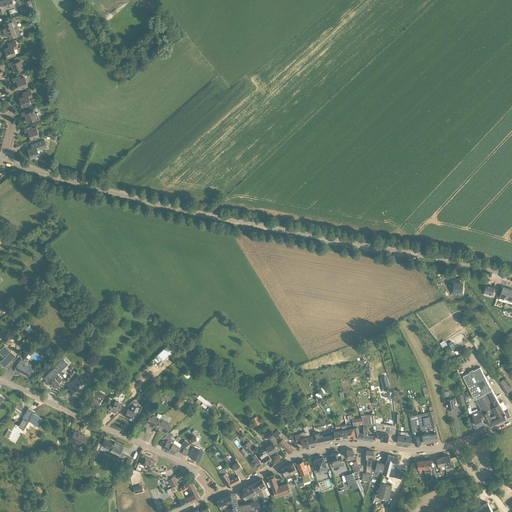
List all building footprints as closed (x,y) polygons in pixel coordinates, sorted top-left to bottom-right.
[(12,0),(5,0),(8,8),(9,11),(15,9),(12,0)] [(30,0),(25,2),(26,7),(23,8),(25,13),(34,10),(31,0),(30,0)] [(6,27),(0,29),(0,31),(0,33),(18,27),(14,17),(8,19),(9,22),(5,23),(6,27)] [(21,36),(18,27),(0,33),(2,37),(9,34),(10,38),(12,38),(12,39),(21,36)] [(16,48),(17,48),(15,41),(8,44),(9,47),(4,49),(5,49),(6,51),(5,51),(7,57),(15,54),(16,54),(14,49),(17,49),(16,48)] [(23,68),(20,60),(19,56),(13,58),(14,60),(8,62),(9,66),(12,65),(14,72),(20,70),(20,69),(23,68)] [(24,87),(24,86),(27,85),(24,77),(26,76),(26,74),(13,78),(14,83),(17,82),(19,89),(24,87)] [(35,103),(34,100),(32,99),(29,100),(29,98),(32,97),(30,90),(22,93),(24,96),(19,98),(22,106),(29,104),(30,105),(35,103)] [(41,120),(38,112),(35,114),(33,110),(28,112),(27,110),(21,112),(23,116),(25,115),(28,122),(32,120),(33,122),(41,120)] [(36,137),(36,136),(39,135),(36,127),(32,128),(32,126),(24,128),(25,132),(28,131),(31,139),(36,137)] [(31,144),(32,148),(28,149),(28,150),(29,151),(28,152),(31,158),(39,155),(37,150),(40,148),(41,149),(47,147),(44,140),(38,142),(31,144)] [(455,282),(454,290),(462,291),(463,282),(462,282),(461,282),(455,282)] [(493,294),(495,288),(486,285),(484,292),(485,292),(484,294),(489,296),(490,293),(493,294)] [(503,286),(501,293),(498,292),(497,298),(499,299),(500,297),(507,299),(510,289),(503,286)] [(476,336),(472,338),(479,349),(483,347),(476,336)] [(13,359),(2,348),(0,349),(0,353),(4,358),(0,361),(0,362),(5,367),(13,359)] [(31,372),(34,366),(21,358),(18,357),(8,367),(14,370),(18,372),(19,370),(29,376),(31,372)] [(55,386),(62,379),(57,375),(60,372),(68,364),(63,359),(52,370),(51,369),(46,375),(46,376),(44,378),(46,380),(48,381),(47,383),(55,386)] [(505,413),(505,411),(502,406),(500,404),(500,403),(481,367),(473,370),(474,371),(470,373),(470,372),(465,375),(463,376),(475,398),(481,410),(486,419),(490,426),(496,423),(494,418),(505,413)] [(82,390),(87,386),(84,383),(85,382),(79,376),(68,386),(71,389),(74,393),(74,394),(79,397),(80,394),(83,392),(82,390)] [(387,376),(380,378),(384,390),(390,388),(387,376)] [(509,385),(504,378),(499,382),(503,388),(509,385)] [(104,396),(95,392),(91,402),(94,404),(95,402),(99,404),(101,399),(103,399),(104,396)] [(457,407),(455,397),(446,400),(448,409),(457,407)] [(213,406),(204,398),(201,401),(203,403),(207,406),(211,409),(213,406)] [(120,409),(122,404),(115,401),(114,403),(112,402),(110,405),(108,409),(116,412),(118,408),(120,409)] [(128,417),(128,418),(132,419),(134,414),(135,413),(135,411),(137,411),(139,407),(139,406),(132,404),(131,406),(130,410),(128,409),(125,415),(128,417)] [(420,429),(434,426),(434,424),(437,423),(433,411),(432,406),(429,407),(430,412),(427,412),(417,414),(418,421),(419,425),(420,427),(420,429)] [(43,419),(33,413),(35,411),(29,408),(23,418),(19,426),(24,429),(29,421),(30,422),(34,425),(38,427),(43,419)] [(483,420),(486,419),(481,410),(472,414),(478,426),(484,423),(483,420)] [(496,423),(507,418),(511,416),(508,410),(505,411),(505,413),(494,418),(496,423)] [(152,428),(153,425),(156,427),(160,419),(150,414),(145,425),(152,428)] [(375,422),(374,414),(360,415),(361,418),(362,418),(362,422),(363,426),(367,426),(376,425),(375,422)] [(417,427),(416,426),(419,425),(417,414),(409,416),(410,420),(413,433),(414,443),(415,445),(421,443),(418,432),(418,431),(417,431),(417,427)] [(358,427),(359,426),(359,423),(362,422),(362,418),(361,418),(355,419),(354,416),(351,416),(352,420),(353,424),(352,424),(353,427),(355,437),(363,438),(363,432),(359,431),(358,427)] [(167,430),(170,423),(160,419),(156,427),(162,430),(163,429),(167,430)] [(394,442),(395,430),(391,429),(392,425),(383,423),(381,435),(380,440),(394,442)] [(355,437),(353,427),(352,424),(346,426),(348,437),(350,436),(350,437),(355,437)] [(341,426),(341,430),(340,430),(342,438),(348,437),(346,426),(346,425),(341,426)] [(317,443),(315,435),(310,436),(307,426),(304,428),(305,432),(309,445),(317,443)] [(373,436),(368,435),(367,426),(363,426),(363,432),(363,438),(363,439),(373,440),(373,436)] [(438,440),(436,432),(434,426),(420,429),(423,443),(438,440)] [(335,439),(333,432),(333,429),(331,429),(331,432),(323,434),(324,436),(325,441),(335,439)] [(340,430),(333,432),(335,439),(342,438),(340,430)] [(87,436),(74,431),(71,438),(71,439),(74,440),(74,441),(80,444),(80,443),(84,445),(87,436)] [(175,440),(175,439),(171,437),(173,434),(170,432),(162,440),(166,442),(163,447),(168,450),(173,442),(175,440)] [(297,443),(301,442),(303,447),(309,445),(305,432),(302,433),(301,434),(295,436),(297,443)] [(325,441),(324,436),(323,436),(322,434),(319,434),(319,432),(315,433),(315,435),(317,443),(325,441)] [(413,433),(404,432),(403,443),(410,444),(410,442),(414,443),(413,433)] [(286,438),(281,433),(275,438),(279,443),(289,452),(293,449),(284,440),(286,438)] [(277,449),(275,445),(279,443),(275,438),(272,435),(269,436),(271,440),(265,444),(266,447),(270,453),(277,449)] [(124,446),(114,442),(113,444),(105,439),(101,446),(121,456),(124,446)] [(176,453),(180,447),(173,442),(168,450),(173,453),(174,452),(176,453)] [(252,447),(251,446),(248,442),(244,445),(248,450),(251,453),(254,450),(252,447)] [(194,446),(190,456),(199,460),(203,450),(201,449),(201,448),(195,445),(194,446)] [(271,458),(265,449),(262,451),(263,453),(259,456),(265,463),(271,458)] [(352,449),(346,450),(348,460),(352,460),(354,465),(352,466),(354,472),(360,470),(360,469),(362,468),(359,461),(357,461),(355,457),(354,457),(352,449)] [(371,469),(373,451),(366,450),(366,455),(368,456),(366,473),(363,473),(362,480),(370,481),(370,478),(371,469)] [(330,458),(332,464),(334,468),(338,467),(337,462),(342,461),(340,453),(339,452),(337,453),(335,453),(334,453),(331,454),(331,455),(332,457),(330,458)] [(263,463),(255,454),(253,456),(250,459),(252,460),(252,461),(258,468),(263,463)] [(397,462),(398,457),(389,455),(384,474),(401,478),(403,472),(393,469),(394,462),(397,462)] [(443,457),(445,465),(446,469),(455,467),(454,462),(451,462),(449,455),(443,457)] [(144,456),(141,464),(149,467),(147,470),(153,473),(156,467),(153,466),(155,461),(144,456)] [(242,468),(237,461),(235,458),(231,462),(227,456),(224,458),(229,465),(231,463),(232,465),(237,472),(242,468)] [(323,456),(313,460),(314,463),(312,463),(315,473),(321,471),(321,469),(326,467),(323,456)] [(436,458),(439,470),(442,469),(441,466),(445,465),(443,457),(436,458)] [(431,471),(430,460),(423,461),(424,468),(425,472),(431,471)] [(310,481),(305,468),(303,461),(297,463),(301,473),(303,479),(302,480),(304,486),(305,486),(304,485),(310,483),(310,481)] [(382,471),(384,464),(377,462),(375,470),(371,469),(370,478),(376,480),(378,471),(382,471)] [(294,472),(297,471),(293,463),(287,466),(290,473),(293,477),(297,487),(300,486),(300,488),(304,486),(302,480),(298,481),(296,476),(294,472)] [(287,474),(290,473),(287,466),(281,469),(285,477),(287,475),(287,474)] [(238,476),(230,480),(225,473),(221,476),(228,487),(232,485),(240,481),(238,476)] [(356,483),(352,473),(350,473),(345,475),(349,486),(356,483)] [(178,484),(174,476),(169,480),(172,487),(173,487),(176,485),(178,484)] [(275,497),(291,492),(287,483),(278,486),(274,476),(269,478),(275,497)] [(268,489),(267,486),(266,486),(262,479),(257,481),(261,489),(262,494),(263,499),(264,500),(268,498),(267,495),(265,490),(268,489)] [(363,490),(359,480),(356,481),(364,499),(366,494),(363,493),(363,491),(363,490)] [(187,482),(180,487),(180,488),(181,491),(188,487),(189,489),(195,487),(193,484),(191,481),(187,482)] [(262,494),(261,489),(257,481),(252,484),(256,493),(257,496),(262,494)] [(391,485),(381,482),(377,497),(388,500),(391,485)] [(143,491),(141,484),(133,486),(135,493),(143,491)] [(172,487),(169,489),(167,490),(169,494),(175,491),(180,488),(180,487),(178,484),(176,485),(173,487),(172,487)] [(254,502),(250,503),(252,509),(260,508),(257,496),(256,493),(252,484),(246,487),(249,491),(248,492),(251,495),(254,502)] [(189,489),(192,495),(187,497),(190,502),(200,497),(195,487),(189,489)] [(251,495),(248,492),(249,491),(246,487),(243,490),(243,491),(241,492),(245,500),(248,498),(247,497),(251,495)] [(181,491),(180,488),(175,491),(183,506),(190,502),(187,497),(185,498),(181,491)] [(237,511),(241,511),(243,511),(242,505),(238,505),(236,493),(230,494),(231,495),(232,500),(233,507),(232,507),(233,511),(237,511)] [(226,502),(228,501),(227,497),(217,501),(221,511),(229,511),(229,508),(225,509),(224,507),(227,506),(226,502)] [(499,511),(498,509),(493,511),(487,502),(471,511),(499,511)]
